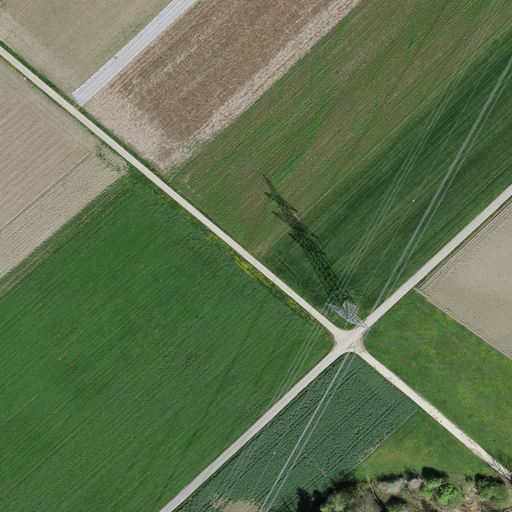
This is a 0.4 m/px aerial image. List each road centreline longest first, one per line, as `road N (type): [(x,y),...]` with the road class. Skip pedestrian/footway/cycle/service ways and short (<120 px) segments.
road 1 (unclassified): [(165,511),(511,190)]
road 2 (track): [(347,344),(0,55)]
road 3 (track): [(347,344),(511,476)]
